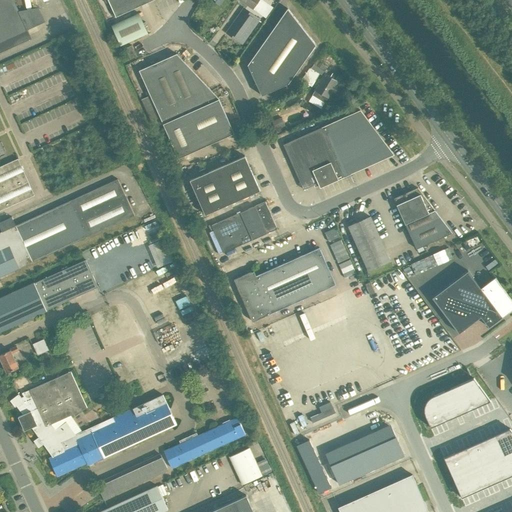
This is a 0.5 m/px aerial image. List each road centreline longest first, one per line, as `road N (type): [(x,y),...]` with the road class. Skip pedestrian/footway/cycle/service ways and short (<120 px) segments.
road 1 (unclassified): [(450,143),(299,212),(286,201),(234,85),(175,24)]
road 2 (unknown): [(0,339),(104,294),(131,296),(189,421),(104,468)]
road 3 (primary): [(450,143),(342,0)]
road 4 (unclassified): [(447,511),(393,391)]
